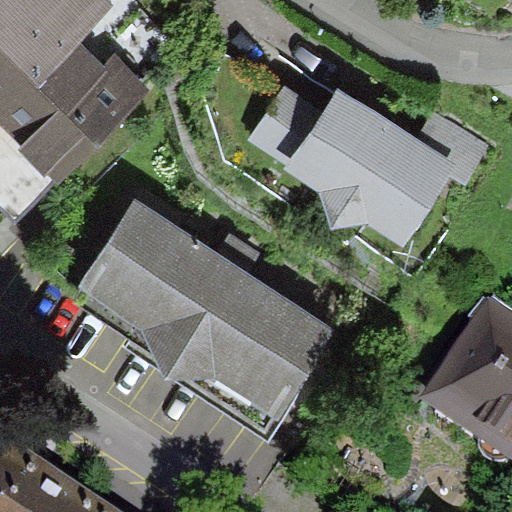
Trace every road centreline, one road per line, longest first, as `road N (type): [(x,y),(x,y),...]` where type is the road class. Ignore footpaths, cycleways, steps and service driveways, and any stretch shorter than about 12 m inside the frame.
road 1 (residential): [(181,511),(0,382)]
road 2 (residential): [(326,0),(404,49),(511,58)]
